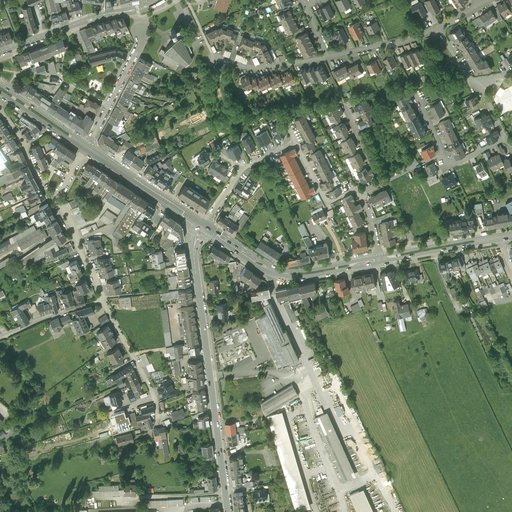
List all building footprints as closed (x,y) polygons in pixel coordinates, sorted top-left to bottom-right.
[(10,12),(16,9),(16,7),(12,9),(11,8),(8,0),(6,1),(10,12)] [(48,0),(51,12),(54,11),(53,11),(56,10),(54,3),(53,0),(48,0)] [(104,0),(104,9),(113,7),(111,0),(104,0)] [(216,0),(214,7),(225,11),(229,0),(216,0)] [(338,0),(336,1),(340,10),(343,9),(345,12),(352,9),(347,0),(338,0)] [(425,4),(428,10),(431,9),(433,14),(440,11),(434,0),(427,0),(424,2),(425,4)] [(420,16),(426,13),(422,5),(421,2),(411,7),(414,12),(417,10),(420,16)] [(505,15),(511,12),(505,2),(503,2),(503,3),(501,5),(501,3),(497,5),(498,6),(501,11),(504,15),(505,15)] [(329,4),(323,7),(328,17),(334,14),(329,4)] [(22,7),(25,16),(29,31),(36,29),(32,14),(29,5),(22,7)] [(322,20),(328,17),(323,7),(317,10),(322,20)] [(278,15),(280,20),(292,14),(289,9),(285,11),(278,15)] [(486,12),(491,21),(496,18),(493,12),(491,9),(488,11),(488,10),(486,11),(486,12)] [(54,26),(61,23),(57,13),(56,10),(53,11),(54,11),(55,14),(50,16),(54,26)] [(502,18),(499,13),(497,10),(493,12),(496,18),(498,21),(502,18)] [(61,12),(57,13),(61,23),(69,20),(65,11),(61,12)] [(486,24),(491,21),(486,12),(485,13),(485,12),(483,14),(480,16),(486,24)] [(294,19),(292,14),(280,20),(283,24),(294,19)] [(123,17),(117,20),(121,29),(122,31),(128,28),(123,17)] [(116,18),(110,21),(114,30),(115,32),(121,29),(117,20),(116,18)] [(283,24),(285,29),(296,24),(294,19),(283,24)] [(109,20),(103,22),(108,32),(108,33),(114,30),(110,21),(109,20)] [(368,29),(370,33),(379,29),(375,21),(372,23),(370,23),(370,24),(366,25),(367,26),(366,27),(367,29),(368,29)] [(100,22),(97,23),(102,34),(103,33),(105,34),(108,32),(103,22),(100,23),(100,22)] [(353,24),(359,37),(361,36),(362,35),(364,34),(361,28),(361,27),(360,25),(358,22),(353,24)] [(97,23),(91,26),(96,37),(102,34),(97,23)] [(299,28),(296,24),(285,29),(287,34),(294,31),(299,29),(299,28)] [(358,38),(359,37),(353,24),(348,26),(350,30),(350,31),(351,32),(354,39),(357,38),(358,38)] [(90,40),(96,37),(91,26),(85,29),(90,40)] [(220,39),(223,37),(226,30),(222,28),(221,26),(216,29),(220,39)] [(227,27),(226,30),(223,37),(229,39),(233,30),(227,27)] [(334,31),(334,32),(333,33),(333,34),(333,36),(334,36),(336,36),(336,37),(338,36),(342,43),(348,40),(342,27),(339,29),(339,28),(338,29),(334,31)] [(453,38),(455,42),(466,36),(460,27),(454,31),(454,30),(449,33),(449,34),(451,37),(453,38)] [(95,51),(90,40),(85,29),(84,28),(79,30),(89,52),(95,51)] [(216,28),(211,31),(215,41),(220,39),(216,29),(216,28)] [(170,31),(172,34),(173,34),(175,39),(172,42),(171,41),(169,43),(170,44),(167,47),(164,50),(161,48),(158,52),(165,56),(161,60),(174,69),(177,65),(178,65),(178,64),(180,62),(185,65),(185,66),(192,60),(192,59),(191,59),(189,54),(192,52),(181,30),(176,33),(174,29),(170,31)] [(240,35),(241,33),(233,30),(229,39),(228,42),(234,44),(234,42),(238,34),(240,35)] [(4,31),(1,32),(5,43),(12,40),(9,32),(5,33),(4,31)] [(210,43),(215,41),(211,31),(206,33),(210,43)] [(295,37),(298,42),(308,37),(308,36),(309,35),(307,33),(306,33),(306,32),(297,36),(295,37)] [(240,46),(245,48),(249,38),(243,36),(240,44),(240,46)] [(458,45),(460,48),(470,41),(467,36),(466,36),(455,42),(457,45),(458,45)] [(309,37),(308,37),(298,42),(300,47),(311,41),(310,41),(311,40),(310,37),(309,37)] [(255,40),(249,38),(245,48),(251,50),(252,48),(255,40)] [(252,48),(258,50),(260,43),(261,40),(255,38),(255,40),(252,48)] [(62,39),(55,41),(58,50),(61,49),(65,48),(62,39)] [(58,56),(58,50),(55,41),(48,44),(51,53),(55,51),(55,56),(58,56)] [(300,47),(302,52),(313,46),(314,45),(312,42),(311,42),(311,41),(300,47)] [(474,47),(470,41),(460,48),(464,54),(474,47)] [(260,43),(258,50),(259,53),(268,49),(265,44),(264,44),(260,43)] [(51,54),(51,53),(48,44),(39,47),(43,57),(51,54)] [(313,47),(313,46),(302,52),(305,57),(311,53),(315,51),(315,50),(316,50),(314,47),(313,47)] [(37,59),(43,57),(39,47),(29,51),(33,61),(37,59)] [(464,54),(467,60),(478,53),(474,47),(464,54)] [(117,48),(110,50),(112,59),(113,60),(114,59),(115,59),(115,58),(115,57),(123,61),(127,53),(117,48)] [(259,53),(262,58),(271,54),(268,49),(259,53)] [(419,49),(413,51),(412,50),(412,51),(418,63),(424,60),(419,49)] [(91,64),(112,59),(110,50),(87,55),(91,64)] [(231,52),(225,50),(223,56),(229,58),(231,52)] [(25,64),(33,61),(29,51),(22,54),(25,64)] [(412,65),(417,62),(418,63),(412,51),(407,53),(406,52),(406,53),(412,65)] [(406,67),(411,64),(412,65),(406,53),(400,55),(403,61),(406,67)] [(481,59),(478,53),(467,60),(471,65),(481,59)] [(21,65),(25,64),(22,54),(17,56),(19,62),(21,65)] [(236,54),(234,60),(246,65),(248,59),(236,54)] [(273,59),(271,54),(262,58),(264,63),(269,61),(272,62),(273,59)] [(383,60),(388,70),(390,71),(392,70),(393,68),(395,69),(397,68),(397,66),(393,56),(388,57),(386,58),(385,57),(381,58),(383,61),(383,60)] [(139,58),(136,65),(144,69),(147,70),(150,63),(139,58)] [(72,61),(72,59),(68,60),(67,68),(76,67),(76,61),(72,61)] [(375,60),(367,64),(371,72),(375,70),(376,73),(382,70),(380,68),(382,67),(378,59),(375,60)] [(483,62),(481,59),(471,65),(473,68),(472,69),(475,73),(477,73),(479,71),(480,72),(483,72),(485,70),(486,71),(488,70),(489,71),(491,69),(486,60),(483,62)] [(50,72),(57,73),(54,64),(53,60),(48,62),(50,66),(48,66),(50,72)] [(358,63),(352,65),(357,75),(358,78),(364,75),(362,72),(359,64),(358,63)] [(133,70),(141,75),(143,72),(144,69),(136,65),(133,70)] [(345,65),(340,68),(344,77),(350,74),(347,68),(345,65)] [(351,77),(357,75),(352,65),(347,68),(350,74),(351,77)] [(317,68),(315,69),(320,79),(320,80),(325,78),(325,79),(328,78),(323,66),(320,67),(319,66),(317,67),(317,68)] [(309,70),(307,71),(311,81),(312,81),(316,79),(317,81),(320,79),(315,69),(314,67),(311,68),(311,67),(308,69),(309,70)] [(339,80),(344,77),(340,68),(334,70),(337,77),(339,80)] [(308,82),(311,81),(307,71),(305,69),(303,70),(303,69),(300,70),(301,71),(298,72),(303,83),(308,81),(308,82)] [(139,80),(140,78),(141,75),(133,70),(130,76),(139,80)] [(288,71),(285,73),(286,74),(290,84),(291,83),(292,84),(294,84),(295,83),(295,81),(297,81),(292,71),(289,73),(288,71)] [(146,74),(143,72),(141,75),(150,79),(152,80),(156,80),(157,76),(154,76),(150,74),(150,75),(147,73),(146,74)] [(273,75),(274,76),(278,86),(284,83),(280,75),(279,74),(277,75),(276,73),(273,75)] [(285,86),(290,84),(286,74),(283,75),(283,74),(280,75),(284,83),(285,86)] [(150,79),(141,75),(140,78),(151,83),(152,80),(150,79)] [(250,89),(254,87),(250,79),(248,76),(246,77),(245,75),(240,78),(242,83),(242,84),(243,86),(244,86),(245,86),(247,90),(249,89),(250,89)] [(261,77),(262,78),(267,88),(272,85),(268,77),(267,76),(265,77),(264,75),(261,77)] [(127,82),(135,86),(137,84),(139,80),(130,76),(127,82)] [(273,88),(278,86),(274,76),(272,77),(271,76),(268,77),(272,85),(273,88)] [(253,77),(250,79),(254,87),(255,90),(260,87),(256,79),(255,78),(253,79),(253,77)] [(262,90),(267,88),(262,78),(260,79),(259,78),(256,79),(260,87),(262,90)] [(39,91),(41,88),(44,83),(42,82),(40,82),(36,89),(39,91)] [(133,92),(134,89),(135,86),(127,82),(124,87),(133,92)] [(21,91),(30,97),(36,89),(26,83),(21,91)] [(511,85),(504,90),(500,87),(495,94),(493,95),(497,102),(494,103),(495,105),(498,104),(501,111),(511,105),(511,85)] [(144,90),(135,86),(134,89),(135,90),(142,93),(146,95),(147,91),(144,90)] [(51,100),(58,105),(66,92),(66,91),(60,87),(53,97),(51,100)] [(130,96),(133,92),(124,87),(121,93),(130,98),(130,96)] [(39,91),(36,89),(30,97),(34,99),(39,93),(40,91),(39,91)] [(48,99),(39,93),(34,99),(53,112),(58,105),(51,100),(48,99)] [(126,105),(130,98),(121,93),(115,105),(124,109),(125,109),(126,109),(127,109),(128,106),(126,105)] [(396,99),(399,105),(413,98),(411,95),(407,97),(406,95),(404,96),(402,97),(402,96),(401,96),(396,99)] [(479,101),(476,96),(472,98),(472,97),(465,100),(469,106),(479,101)] [(100,104),(88,98),(84,105),(84,106),(89,108),(96,112),(100,104)] [(414,101),(413,98),(399,105),(402,110),(411,105),(410,103),(414,101)] [(359,109),(360,112),(370,107),(367,102),(359,103),(353,106),(355,111),(359,109)] [(430,107),(433,113),(442,108),(439,102),(433,105),(430,107)] [(70,110),(69,112),(58,105),(53,112),(83,133),(87,132),(93,119),(86,114),(82,119),(75,114),(75,113),(70,110)] [(120,118),(124,109),(115,105),(111,113),(120,118)] [(412,108),(411,105),(402,110),(404,115),(415,110),(413,108),(412,108)] [(326,117),(329,115),(342,109),(340,107),(334,109),(334,108),(331,108),(324,112),(326,117)] [(370,107),(360,112),(364,119),(370,116),(373,115),(371,112),(372,110),(370,107)] [(444,114),(442,108),(433,113),(435,118),(438,117),(444,114)] [(343,113),(342,109),(329,115),(332,120),(334,119),(339,117),(340,116),(339,115),(343,113)] [(416,113),(415,110),(404,115),(407,121),(408,120),(416,116),(415,113),(416,113)] [(117,123),(120,118),(111,113),(108,119),(117,123)] [(474,118),(477,124),(491,117),(489,114),(486,116),(485,113),(481,114),(474,118)] [(295,119),(297,125),(307,120),(304,115),(295,119)] [(27,125),(28,126),(30,122),(21,116),(19,119),(27,125)] [(371,119),(370,116),(364,119),(357,122),(360,129),(374,122),(373,119),(371,119)] [(417,116),(416,116),(408,120),(412,129),(421,125),(417,116)] [(494,124),(491,117),(477,124),(479,128),(485,125),(487,128),(494,124)] [(438,123),(440,128),(449,123),(451,122),(449,118),(445,120),(438,123)] [(119,125),(117,123),(108,119),(102,131),(107,135),(111,126),(117,129),(119,125)] [(310,125),(307,120),(297,125),(300,130),(301,130),(310,125)] [(0,132),(6,141),(12,137),(2,121),(0,122),(0,132)] [(272,126),(277,137),(287,132),(281,121),(272,126)] [(29,127),(32,129),(36,134),(40,131),(36,126),(30,122),(28,126),(29,127)] [(343,122),(342,122),(336,125),(333,127),(335,132),(346,126),(345,124),(344,124),(343,122)] [(452,128),(449,123),(440,128),(443,133),(452,128)] [(301,130),(304,136),(313,132),(310,125),(301,130)] [(423,127),(421,125),(412,129),(417,138),(426,134),(424,130),(425,129),(424,127),(423,127)] [(348,129),(346,126),(335,132),(338,137),(341,135),(346,132),(348,132),(347,129),(348,129)] [(27,140),(31,137),(27,132),(26,130),(24,127),(21,129),(23,131),(21,133),(26,139),(27,140)] [(261,130),(267,142),(272,140),(266,128),(261,130)] [(455,134),(452,128),(443,133),(446,138),(455,134)] [(31,137),(36,134),(32,129),(27,132),(31,137)] [(486,137),(489,143),(498,139),(496,135),(499,134),(497,129),(493,131),(489,133),(490,135),(488,136),(486,137)] [(261,130),(255,133),(261,145),(267,142),(261,130)] [(111,137),(107,135),(102,131),(97,140),(98,142),(107,148),(113,139),(116,137),(115,135),(111,137)] [(304,136),(307,142),(312,140),(316,138),(313,132),(304,136)] [(140,152),(146,150),(154,146),(159,144),(157,141),(156,137),(155,134),(151,136),(152,139),(149,140),(150,143),(145,146),(144,145),(138,147),(138,148),(139,148),(140,152)] [(457,139),(455,134),(446,138),(448,143),(456,139),(457,139)] [(256,148),(249,135),(241,139),(248,152),(250,150),(251,152),(254,150),(253,149),(256,148)] [(5,145),(0,148),(3,154),(9,150),(9,151),(18,146),(12,137),(6,141),(4,142),(5,145)] [(341,142),(343,147),(354,142),(353,139),(352,140),(350,137),(349,138),(344,141),(341,142)] [(48,144),(53,148),(58,141),(52,138),(48,144)] [(116,142),(113,139),(107,148),(113,152),(119,144),(118,143),(120,141),(118,139),(116,142)] [(446,148),(447,150),(460,144),(458,141),(458,142),(456,139),(448,143),(450,146),(446,148)] [(132,145),(129,143),(125,140),(121,145),(125,148),(132,145)] [(304,150),(308,148),(314,145),(312,140),(307,142),(301,145),(304,150)] [(56,160),(59,162),(63,155),(67,148),(58,141),(53,148),(53,149),(61,154),(60,155),(59,155),(56,160)] [(356,144),(354,142),(343,147),(346,152),(349,151),(354,148),(356,147),(354,145),(356,144)] [(452,152),(453,154),(462,149),(465,148),(462,143),(460,144),(447,150),(449,154),(452,152)] [(32,147),(36,158),(43,155),(38,145),(32,147)] [(238,145),(232,148),(236,156),(237,157),(240,155),(239,153),(241,152),(239,147),(238,145)] [(431,146),(431,147),(430,147),(430,146),(422,150),(426,158),(435,153),(434,150),(433,150),(433,149),(434,148),(434,147),(433,146),(432,145),(431,146)] [(496,147),(499,153),(500,154),(505,151),(504,148),(502,149),(500,145),(496,147)] [(236,156),(232,148),(231,147),(226,150),(229,156),(231,156),(232,158),(236,156)] [(76,153),(67,148),(63,155),(59,162),(64,165),(66,162),(63,160),(65,157),(71,161),(76,153)] [(284,161),(294,156),(294,155),(298,153),(295,148),(281,155),(284,161)] [(122,158),(128,162),(134,154),(132,153),(131,152),(133,150),(131,149),(128,150),(122,158)] [(209,156),(210,154),(209,152),(206,152),(205,149),(193,157),(198,163),(204,159),(209,156)] [(311,154),(313,159),(323,154),(320,149),(317,151),(311,153),(311,154)] [(464,152),(462,149),(453,154),(456,159),(464,155),(463,153),(464,152)] [(166,154),(164,150),(147,159),(146,159),(148,163),(166,154)] [(486,160),(487,159),(491,158),(490,157),(491,156),(488,150),(483,153),(486,160)] [(18,158),(19,161),(25,158),(21,151),(12,154),(9,155),(11,158),(13,157),(14,159),(18,158)] [(142,155),(138,153),(134,154),(128,162),(138,169),(143,160),(140,158),(142,155)] [(358,153),(357,153),(351,156),(346,159),(348,164),(351,162),(362,157),(361,154),(359,155),(358,153)] [(496,154),(493,155),(498,166),(504,163),(503,160),(501,156),(500,154),(499,153),(496,155),(496,154)] [(313,159),(316,164),(326,160),(323,154),(313,159)] [(44,155),(43,155),(36,158),(38,163),(39,166),(41,165),(42,168),(48,166),(46,162),(48,162),(46,157),(45,158),(44,155)] [(492,169),(498,166),(493,155),(491,156),(490,157),(491,158),(487,159),(492,169)] [(287,167),(297,162),(294,156),(284,161),(281,162),(283,165),(285,164),(287,167)] [(363,160),(362,157),(351,162),(354,168),(355,167),(361,164),(363,163),(362,160),(363,160)] [(19,161),(11,164),(13,168),(14,170),(27,164),(25,158),(19,161)] [(169,158),(161,164),(163,167),(171,161),(169,158)] [(506,158),(503,160),(504,163),(508,171),(511,169),(511,164),(511,162),(509,158),(508,159),(506,158)] [(0,169),(1,169),(4,166),(5,167),(10,164),(7,159),(1,163),(0,163),(0,169)] [(214,160),(207,170),(214,174),(220,164),(218,163),(219,162),(216,161),(214,160)] [(316,164),(319,170),(328,165),(326,160),(316,164)] [(149,176),(155,168),(161,164),(159,161),(153,165),(154,166),(153,167),(149,165),(144,172),(149,176)] [(484,167),(482,161),(480,162),(479,162),(477,164),(478,166),(476,167),(479,173),(481,177),(488,174),(486,171),(487,171),(485,167),(484,167)] [(88,173),(91,175),(96,167),(92,164),(91,165),(87,162),(85,166),(84,166),(82,170),(87,174),(88,173)] [(290,174),(300,168),(297,162),(287,167),(285,168),(286,171),(288,170),(290,174)] [(173,174),(177,170),(170,163),(168,166),(170,168),(169,170),(173,174)] [(433,163),(425,167),(430,176),(435,173),(438,172),(433,163)] [(0,172),(1,174),(13,168),(11,164),(10,165),(10,164),(5,167),(4,166),(1,169),(0,169),(0,172)] [(220,164),(214,174),(221,179),(223,174),(227,169),(225,167),(223,165),(223,166),(220,164)] [(20,168),(26,179),(33,176),(28,168),(27,165),(20,168)] [(319,170),(321,175),(331,171),(328,165),(319,170)] [(91,175),(86,181),(84,184),(84,185),(87,187),(92,179),(93,180),(94,179),(95,180),(96,178),(101,171),(96,167),(91,175)] [(158,171),(155,168),(149,176),(155,180),(162,170),(163,169),(161,168),(158,171)] [(293,180),(303,175),(300,168),(290,174),(288,175),(289,178),(291,177),(293,180)] [(358,179),(360,177),(373,171),(371,168),(367,170),(366,168),(363,169),(358,172),(356,169),(354,171),(358,179)] [(18,169),(5,175),(8,180),(8,181),(21,174),(18,169)] [(162,170),(155,180),(166,187),(172,177),(170,175),(169,173),(166,171),(164,171),(162,170)] [(107,174),(101,171),(96,178),(99,180),(92,192),(94,193),(96,191),(107,174)] [(321,175),(324,181),(333,176),(334,176),(331,171),(321,175)] [(374,174),(373,171),(360,177),(363,182),(371,178),(370,176),(374,174)] [(113,178),(107,174),(96,191),(99,192),(104,184),(107,186),(113,178)] [(229,178),(223,174),(221,179),(220,179),(225,183),(229,178)] [(452,174),(442,179),(446,187),(449,185),(450,187),(457,184),(452,174)] [(296,186),(306,181),(303,175),(293,180),(291,181),(292,184),(295,183),(296,186)] [(38,186),(33,176),(26,179),(27,182),(22,185),(24,189),(30,186),(32,190),(38,186)] [(256,180),(249,176),(242,187),(243,188),(242,190),(247,193),(248,191),(250,192),(256,184),(254,183),(256,180)] [(322,188),(327,186),(336,181),(333,176),(324,181),(320,183),(322,188)] [(118,182),(113,178),(107,186),(110,188),(104,196),(107,198),(110,194),(113,190),(118,182)] [(302,198),(316,191),(314,186),(310,188),(306,181),(296,186),(294,187),(297,193),(299,192),(302,198)] [(133,192),(118,182),(113,190),(127,200),(133,192)] [(242,187),(239,184),(235,190),(240,193),(242,190),(243,188),(242,187)] [(342,185),(338,187),(330,191),(329,192),(332,197),(342,192),(344,191),(342,185)] [(32,190),(34,195),(35,197),(42,194),(38,186),(32,190)] [(178,195),(202,211),(209,201),(189,188),(188,189),(184,186),(178,195)] [(383,190),(381,191),(386,202),(391,200),(389,196),(387,190),(386,190),(384,191),(383,190)] [(379,194),(377,195),(382,205),(386,202),(381,191),(378,192),(379,194)] [(13,198),(10,192),(2,196),(5,202),(13,198)] [(147,201),(133,192),(127,200),(127,201),(132,204),(135,206),(136,205),(139,207),(136,211),(139,213),(142,209),(147,201)] [(37,201),(44,197),(42,194),(35,197),(34,195),(28,199),(30,204),(37,200),(37,201)] [(125,204),(110,194),(107,198),(106,199),(121,209),(125,204)] [(343,199),(345,204),(353,200),(355,199),(352,194),(343,199)] [(370,196),(371,198),(368,199),(371,204),(374,203),(377,207),(382,205),(377,195),(374,196),(373,195),(370,196)] [(346,210),(347,210),(356,205),(353,200),(345,204),(344,205),(346,210)] [(155,206),(147,201),(142,209),(144,210),(150,214),(155,206)] [(39,208),(41,213),(38,214),(37,213),(34,215),(36,219),(39,218),(43,215),(42,215),(51,210),(47,203),(39,208)] [(347,210),(349,215),(358,210),(363,208),(360,203),(356,205),(347,210)] [(480,203),(475,204),(476,209),(474,209),(477,215),(483,214),(482,208),(481,208),(480,203)] [(121,240),(131,225),(136,217),(139,213),(136,211),(139,207),(136,205),(135,206),(132,204),(112,234),(121,240)] [(229,213),(233,216),(235,213),(236,211),(240,208),(236,204),(233,207),(229,213)] [(17,215),(18,214),(25,211),(23,205),(15,209),(17,215)] [(106,209),(103,214),(99,218),(107,224),(114,221),(117,216),(106,209)] [(312,214),(316,221),(323,218),(323,219),(326,217),(326,216),(323,209),(312,214)] [(333,209),(327,211),(329,215),(330,217),(335,214),(333,209)] [(43,215),(39,218),(42,223),(44,222),(47,226),(56,220),(51,210),(42,215),(43,215)] [(349,215),(351,220),(361,215),(358,210),(349,215)] [(234,222),(240,214),(236,211),(235,213),(233,216),(225,227),(232,231),(234,228),(235,229),(238,225),(234,222)] [(497,215),(494,216),(495,226),(505,224),(507,224),(511,223),(511,213),(510,211),(498,213),(497,215)] [(74,215),(79,224),(85,221),(81,212),(74,215)] [(161,222),(165,225),(170,216),(164,212),(155,228),(158,230),(161,224),(161,222)] [(216,221),(225,227),(233,216),(229,213),(226,217),(222,215),(221,216),(220,215),(216,221)] [(241,220),(239,224),(242,226),(248,217),(244,214),(240,220),(241,220)] [(361,215),(351,220),(353,224),(354,225),(357,223),(358,223),(360,222),(364,220),(361,215)] [(163,232),(166,235),(175,220),(170,216),(165,225),(167,226),(166,227),(163,232)] [(484,218),(485,228),(495,226),(494,216),(484,218)] [(131,225),(137,229),(142,221),(139,218),(136,217),(131,225)] [(473,217),(467,218),(469,230),(476,229),(474,219),(473,217)] [(463,231),(469,230),(467,218),(461,220),(463,231)] [(47,226),(51,234),(60,229),(61,228),(56,220),(47,226)] [(168,246),(172,239),(174,240),(175,238),(183,237),(182,225),(180,223),(175,220),(166,235),(161,244),(166,247),(168,245),(168,246)] [(451,233),(463,231),(461,220),(450,221),(449,220),(447,221),(448,227),(450,226),(451,232),(451,233)] [(150,226),(142,221),(137,229),(145,234),(150,226)] [(298,225),(303,236),(308,235),(308,236),(310,235),(303,223),(298,225)] [(8,239),(8,240),(10,243),(10,244),(0,249),(0,255),(19,246),(21,249),(44,237),(45,238),(47,236),(43,229),(41,230),(40,228),(35,230),(33,226),(8,239)] [(51,234),(53,237),(43,244),(46,249),(56,244),(66,238),(60,229),(51,234)] [(352,238),(355,250),(368,248),(365,231),(355,233),(356,238),(352,238)] [(276,261),(281,253),(265,243),(269,237),(265,234),(256,248),(276,261)] [(303,236),(308,247),(314,246),(308,236),(308,235),(303,236)] [(314,257),(321,256),(329,254),(328,244),(327,244),(327,241),(324,241),(324,244),(314,246),(308,247),(311,253),(314,257)] [(65,247),(66,248),(59,250),(54,252),(56,257),(57,256),(73,249),(71,245),(70,242),(65,245),(66,247),(65,247)] [(27,263),(43,251),(46,249),(43,244),(18,261),(23,270),(29,266),(27,263)] [(53,258),(56,257),(54,252),(59,250),(56,244),(46,249),(43,251),(47,261),(53,258)] [(208,252),(214,256),(219,249),(213,245),(208,252)] [(173,249),(176,266),(187,264),(185,248),(173,249)] [(216,257),(215,259),(218,261),(219,259),(222,261),(227,260),(228,260),(230,256),(219,249),(214,256),(216,257)] [(298,257),(298,258),(299,263),(311,261),(309,255),(306,255),(305,252),(300,253),(301,257),(298,257)] [(493,258),(493,259),(498,271),(499,270),(500,271),(501,270),(502,269),(503,269),(499,259),(498,256),(495,258),(494,257),(493,257),(493,258)] [(0,267),(11,261),(9,258),(8,257),(0,261),(0,267)] [(284,266),(299,263),(298,258),(283,261),(284,266)] [(458,258),(453,259),(456,272),(460,271),(458,267),(462,266),(458,258)] [(491,271),(492,270),(488,261),(487,258),(484,259),(482,259),(483,260),(482,260),(487,272),(488,272),(490,273),(491,272),(491,271)] [(497,271),(498,271),(493,259),(492,259),(491,258),(490,259),(488,261),(492,270),(493,273),(494,273),(496,273),(497,272),(497,271)] [(453,273),(456,272),(453,259),(446,261),(449,269),(452,268),(453,273)] [(68,264),(72,272),(80,268),(76,260),(69,263),(68,264)] [(228,261),(229,270),(233,270),(233,268),(236,268),(236,265),(235,260),(228,261)] [(480,272),(481,272),(477,262),(476,260),(473,261),(473,260),(471,261),(472,262),(471,262),(476,274),(478,274),(479,274),(480,274),(480,272)] [(489,276),(487,272),(482,260),(481,261),(481,260),(479,261),(480,261),(477,262),(481,272),(484,278),(489,276)] [(449,269),(446,261),(439,262),(441,271),(443,270),(445,279),(450,278),(448,271),(450,271),(449,269)] [(478,279),(476,274),(471,262),(470,262),(468,262),(469,263),(466,264),(468,268),(466,268),(468,272),(469,271),(473,281),(478,279)] [(187,264),(176,266),(172,266),(172,270),(175,270),(177,270),(178,274),(188,272),(187,264)] [(239,275),(245,279),(251,270),(245,266),(239,275)] [(81,271),(80,268),(72,272),(68,274),(70,278),(71,279),(76,277),(75,277),(78,276),(79,275),(79,276),(83,274),(83,273),(82,271),(81,271)] [(418,274),(417,269),(410,270),(405,271),(407,279),(412,278),(412,279),(419,278),(418,274)] [(10,276),(13,280),(16,278),(19,281),(24,277),(20,270),(10,276)] [(262,278),(251,270),(245,279),(246,280),(247,279),(256,285),(262,278)] [(400,284),(394,271),(391,272),(391,271),(388,271),(388,270),(385,270),(385,272),(383,273),(380,274),(382,287),(400,284)] [(188,272),(178,274),(179,279),(178,280),(178,284),(189,283),(188,272)] [(370,273),(363,275),(365,286),(375,285),(373,272),(370,273)] [(355,288),(365,286),(363,275),(351,277),(352,282),(353,282),(353,283),(354,282),(355,288)] [(345,278),(335,280),(336,286),(338,289),(339,289),(339,293),(349,291),(348,285),(346,286),(346,282),(345,282),(345,278)] [(85,279),(76,283),(78,290),(77,291),(77,289),(76,289),(73,291),(74,294),(81,292),(82,295),(90,292),(94,291),(92,287),(89,288),(86,282),(85,279)] [(217,280),(209,281),(210,292),(218,291),(217,280)] [(299,284),(301,295),(305,294),(317,291),(315,281),(299,284)] [(509,296),(507,290),(504,285),(503,282),(498,284),(502,292),(504,297),(509,296)] [(299,284),(287,287),(288,292),(289,296),(290,299),(290,300),(290,301),(295,301),(294,298),(297,298),(298,300),(303,299),(301,295),(299,284)] [(497,294),(502,292),(498,284),(493,286),(496,292),(497,294)] [(269,286),(258,288),(258,291),(252,292),(253,297),(263,295),(267,295),(271,294),(269,286)] [(177,289),(179,296),(191,294),(190,287),(177,289)] [(278,298),(289,296),(288,292),(287,287),(276,289),(278,298)] [(454,287),(450,288),(454,297),(455,299),(458,298),(454,287)] [(63,289),(55,291),(58,299),(63,297),(66,308),(73,306),(73,305),(75,304),(74,301),(75,300),(73,295),(71,290),(64,292),(63,289)] [(161,299),(179,296),(177,289),(160,292),(161,299)] [(73,305),(73,306),(73,307),(85,304),(83,298),(82,295),(81,292),(74,294),(73,295),(75,300),(74,301),(75,304),(73,305)] [(56,301),(53,294),(48,296),(45,297),(42,297),(42,299),(46,300),(49,301),(50,303),(55,302),(56,301)] [(306,295),(305,294),(301,295),(303,299),(314,321),(329,313),(323,301),(311,306),(306,295)] [(269,301),(267,295),(263,295),(262,297),(263,298),(261,299),(268,312),(290,362),(299,358),(286,329),(284,330),(270,300),(269,301)] [(119,297),(120,305),(131,306),(130,296),(119,297)] [(290,299),(283,302),(292,322),(298,319),(296,315),(294,310),(292,307),(290,301),(290,300),(290,299)] [(397,317),(403,316),(411,314),(408,303),(400,305),(399,299),(394,301),(397,317)] [(23,311),(21,309),(27,306),(30,312),(33,311),(31,306),(31,305),(28,300),(18,305),(19,306),(10,311),(14,317),(16,315),(23,311)] [(40,315),(52,312),(50,303),(49,301),(37,305),(40,315)] [(58,312),(55,302),(50,303),(52,312),(52,313),(58,312)] [(353,311),(361,308),(360,306),(359,302),(350,306),(353,311)] [(228,303),(216,304),(218,320),(227,319),(226,310),(229,310),(229,308),(228,309),(228,303)] [(91,306),(74,311),(77,317),(77,318),(83,316),(94,312),(91,306)] [(180,307),(181,314),(194,313),(193,306),(180,307)] [(160,309),(165,346),(171,345),(167,308),(160,309)] [(417,318),(419,321),(425,318),(428,323),(432,321),(426,308),(421,308),(416,311),(419,316),(417,318)] [(29,322),(23,311),(16,315),(22,325),(29,322)] [(278,367),(290,362),(268,312),(255,318),(278,367)] [(196,327),(194,313),(181,314),(183,329),(196,327)] [(69,315),(58,319),(61,325),(71,320),(69,315)] [(98,319),(101,325),(109,320),(106,315),(98,319)] [(77,318),(77,317),(72,320),(72,321),(68,323),(70,327),(74,325),(78,334),(89,329),(83,316),(77,318)] [(406,330),(403,316),(397,317),(400,331),(406,330)] [(58,318),(50,321),(54,332),(62,328),(61,325),(58,319),(58,318)] [(228,323),(217,333),(216,350),(223,350),(218,354),(219,356),(221,357),(222,352),(225,356),(218,359),(221,368),(231,364),(233,366),(233,363),(237,361),(238,355),(239,358),(240,358),(242,344),(235,346),(235,353),(227,356),(224,349),(225,348),(226,342),(229,346),(236,344),(236,343),(248,339),(242,324),(228,323)] [(100,330),(96,332),(96,333),(101,339),(111,332),(112,332),(107,325),(100,330)] [(198,342),(196,327),(183,329),(185,343),(189,343),(198,342)] [(116,339),(111,332),(101,339),(97,342),(102,349),(116,339)] [(198,342),(189,343),(189,346),(191,354),(199,353),(198,342)] [(174,345),(171,345),(165,346),(166,350),(170,350),(170,356),(175,356),(174,345)] [(118,347),(106,353),(112,363),(123,357),(118,347)] [(145,353),(139,355),(144,366),(149,364),(145,353)] [(182,358),(181,355),(175,356),(176,359),(173,359),(175,374),(180,374),(178,359),(182,358)] [(188,361),(190,375),(202,374),(200,360),(188,361)] [(112,375),(115,380),(126,373),(133,369),(131,365),(112,375)] [(126,373),(128,378),(131,385),(138,381),(133,369),(126,373)] [(203,384),(202,374),(190,375),(181,376),(182,383),(189,382),(189,385),(203,384)] [(108,384),(115,380),(112,375),(104,380),(105,381),(106,380),(108,384)] [(162,382),(158,384),(159,387),(157,387),(159,392),(161,391),(163,395),(169,393),(174,391),(174,390),(170,379),(168,380),(167,378),(166,378),(162,379),(161,381),(162,382)] [(131,385),(133,390),(136,398),(140,397),(139,395),(139,394),(137,389),(141,387),(138,381),(131,385)] [(298,395),(292,384),(261,402),(266,414),(285,402),(286,404),(290,402),(289,400),(298,395)] [(132,401),(136,398),(133,390),(127,393),(129,397),(130,397),(132,401)] [(195,400),(196,400),(205,398),(204,390),(192,391),(193,394),(193,397),(195,396),(195,400)] [(112,404),(119,402),(122,401),(119,392),(109,395),(110,398),(109,398),(110,401),(111,401),(112,404)] [(185,397),(187,403),(195,400),(195,396),(193,397),(193,394),(185,397)] [(206,406),(205,398),(196,400),(197,404),(197,408),(200,407),(200,409),(203,408),(203,407),(206,406)] [(197,404),(196,400),(195,400),(187,403),(189,409),(195,406),(195,405),(197,404)] [(121,408),(119,402),(112,404),(111,404),(113,410),(121,408)] [(339,416),(345,413),(341,404),(335,406),(339,416)] [(140,409),(142,414),(147,413),(148,413),(154,411),(153,406),(140,409)] [(182,408),(171,412),(173,418),(184,414),(182,408)] [(137,421),(135,417),(134,413),(125,416),(124,410),(113,413),(118,430),(129,427),(129,426),(133,425),(138,425),(137,421)] [(311,506),(282,410),(268,414),(297,510),(311,506)] [(320,414),(315,417),(344,481),(356,475),(328,411),(324,413),(320,414)] [(137,421),(140,420),(143,419),(146,418),(148,418),(147,413),(142,414),(139,415),(135,417),(137,421)] [(209,424),(207,414),(204,414),(203,414),(203,415),(197,416),(198,422),(197,423),(196,422),(193,422),(193,426),(209,424)] [(168,419),(161,422),(163,426),(165,425),(166,428),(173,425),(171,422),(170,422),(168,419)] [(225,423),(226,434),(235,433),(235,427),(234,422),(225,423)] [(238,426),(235,427),(235,433),(237,433),(245,431),(249,431),(249,427),(249,425),(244,426),(244,427),(239,427),(238,426)] [(133,441),(131,433),(116,437),(118,445),(133,441)] [(237,443),(235,433),(226,434),(227,444),(237,443)] [(167,457),(167,455),(168,454),(166,439),(160,440),(161,447),(163,447),(164,457),(167,457)] [(201,444),(203,455),(213,454),(211,443),(201,444)] [(268,448),(273,465),(279,464),(274,446),(268,448)] [(229,458),(231,474),(240,474),(239,471),(243,470),(241,455),(237,455),(237,457),(229,458)] [(207,476),(207,482),(216,481),(215,475),(211,475),(211,474),(209,474),(209,476),(207,476)] [(240,477),(240,474),(231,474),(232,485),(241,484),(241,482),(244,482),(245,482),(245,481),(246,480),(246,478),(244,477),(244,476),(240,477)] [(130,484),(123,485),(124,495),(135,494),(134,480),(130,480),(130,484)] [(92,496),(124,495),(123,485),(109,485),(103,486),(98,486),(98,490),(91,490),(92,496)] [(374,511),(363,488),(350,494),(357,511),(374,511)] [(267,494),(267,489),(254,491),(254,499),(267,498),(267,494)] [(233,493),(235,505),(244,505),(243,492),(233,493)]
